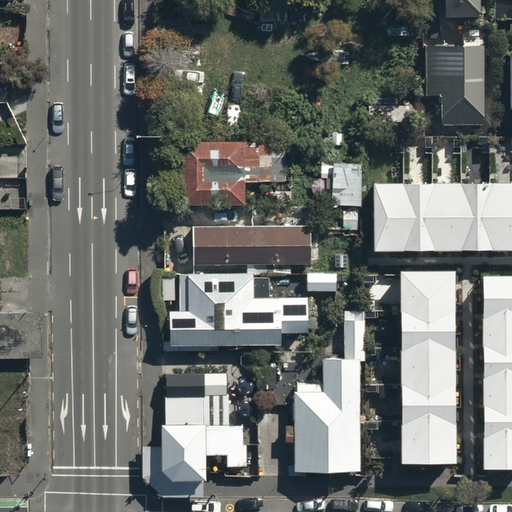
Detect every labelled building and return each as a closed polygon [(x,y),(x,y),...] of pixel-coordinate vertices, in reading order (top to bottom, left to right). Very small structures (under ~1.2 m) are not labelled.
[(479,0),(440,0),(440,13),(480,12),(479,0)] [(511,0),(496,0),(496,16),(511,16),(511,0)] [(485,41),(442,42),(444,121),(487,120),(485,41)] [(409,105),(370,104),(369,120),(409,120),(409,105)] [(286,178),(286,141),(177,142),(178,201),(248,200),(247,178),(286,178)] [(362,170),(332,170),(333,202),(362,202),(362,170)] [(511,179),(375,181),(376,248),(511,246),(511,179)] [(309,228),(197,229),(197,261),(309,260),(309,228)] [(172,309),(173,344),(280,341),(280,330),(309,329),(309,293),(256,294),(256,270),(179,272),(180,309),(172,309)] [(337,270),(307,271),(307,288),(337,287),(337,270)] [(401,271),(403,458),(453,458),(451,270),(401,271)] [(511,273),(480,274),(483,463),(511,462),(511,273)] [(295,382),(293,470),(361,471),(363,358),(344,358),(324,357),(324,382),(295,382)] [(166,369),(166,481),(206,481),(206,451),(228,451),(228,463),(246,463),(246,423),(228,423),(228,369),(166,369)]
